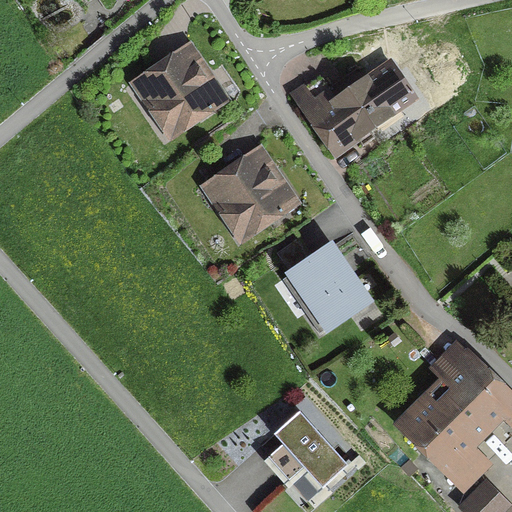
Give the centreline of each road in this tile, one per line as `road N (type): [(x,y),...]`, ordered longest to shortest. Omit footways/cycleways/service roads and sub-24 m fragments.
road 1 (residential): [(224,511),(0,261),(0,136),(164,0)]
road 2 (residential): [(511,382),(384,256),(252,59)]
road 3 (residential): [(252,59),(353,24),(464,0)]
